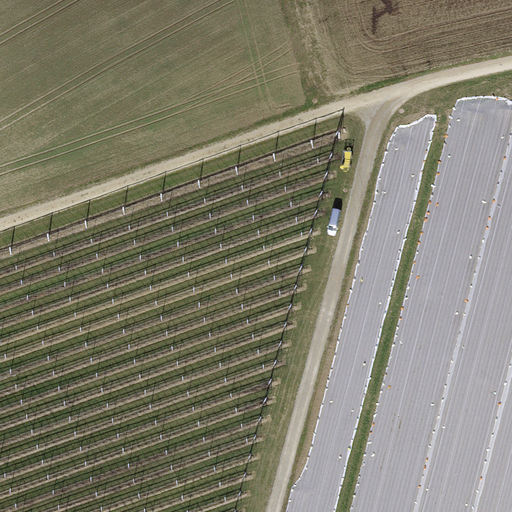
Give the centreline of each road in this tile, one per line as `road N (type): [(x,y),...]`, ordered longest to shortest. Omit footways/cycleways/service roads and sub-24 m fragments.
road 1 (track): [(511,62),(378,95),(0,225)]
road 2 (track): [(378,95),(273,511)]
